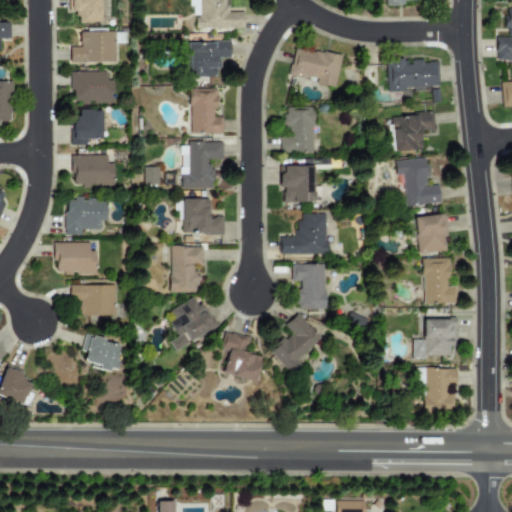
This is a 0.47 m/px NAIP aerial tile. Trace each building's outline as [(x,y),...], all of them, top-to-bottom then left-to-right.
[(98,0),(68,0),(68,14),(76,14),(76,23),(98,23),(98,0)] [(242,29),(241,12),(224,12),(224,0),(187,0),(187,7),(191,7),(191,16),(193,16),(193,29),(242,29)] [(511,9),(505,9),(504,38),(494,38),(494,61),(511,61),(511,56),(511,9)] [(8,23),(0,23),(0,39),(8,39),(8,23)] [(68,63),(113,62),(112,31),(77,32),(78,47),(68,47),(68,63)] [(215,77),(214,58),(228,58),(228,42),(186,43),(187,78),(215,77)] [(339,55),(291,48),(287,76),(315,80),(314,85),(334,88),(339,55)] [(437,88),(436,61),(401,63),(401,59),(384,60),(385,89),(437,88)] [(111,103),(111,80),(104,80),(104,72),(69,72),(69,104),(111,103)] [(499,109),(511,108),(511,81),(498,82),(499,109)] [(0,121),(8,121),(9,82),(0,82),(0,121)] [(214,89),(188,88),(187,132),(220,133),(220,118),(213,118),(214,89)] [(312,108),(282,107),(282,126),(287,126),(287,137),(278,137),(277,153),(310,153),(312,108)] [(100,110),(72,110),(71,145),(85,146),(85,139),(99,139),(100,110)] [(389,116),(392,152),(420,150),(419,131),(431,131),(430,113),(389,116)] [(178,188),(211,189),(211,160),(219,160),(219,143),(178,143),(178,188)] [(105,155),(68,156),(68,173),(71,173),(72,186),(112,186),(111,164),(105,164),(105,155)] [(392,162),(393,175),(400,175),(403,207),(438,203),(436,185),(426,186),(423,158),(392,162)] [(311,202),(310,166),(278,167),(279,188),(280,188),(281,203),(311,202)] [(156,167),(141,167),(141,185),(156,185),(156,167)] [(221,234),(221,217),(207,217),(207,199),(179,199),(179,234),(221,234)] [(104,200),(63,200),(63,235),(80,235),(80,230),(98,230),(98,221),(104,221),(104,200)] [(324,254),(323,214),(295,215),(295,237),(277,237),(278,255),(324,254)] [(444,252),(442,215),(412,217),(414,253),(444,252)] [(87,243),(51,243),(51,274),(94,273),(94,251),(87,251),(87,243)] [(168,246),(167,293),(197,293),(197,275),(190,275),(191,264),(200,264),(200,247),(168,246)] [(453,286),(447,287),(446,258),(419,259),(420,304),(453,303),(453,286)] [(322,309),(322,264),(288,265),(288,282),(295,281),(295,310),(322,309)] [(78,316),(113,315),(113,285),(67,286),(68,301),(77,300),(78,316)] [(172,351),(215,327),(201,303),(195,306),(191,298),(167,310),(172,319),(167,322),(175,337),(167,342),(172,351)] [(318,340),(296,313),(282,325),(289,333),(268,351),(288,375),(299,365),(294,360),(318,340)] [(409,357),(447,357),(447,346),(452,346),(452,318),(420,319),(420,340),(409,340),(409,357)] [(219,373),(253,383),(260,356),(243,352),(247,338),(224,331),(219,349),(226,351),(219,373)] [(114,371),(119,343),(82,337),(79,352),(83,353),(81,365),(114,371)] [(27,383),(19,381),(22,373),(1,367),(0,370),(0,398),(21,404),(27,383)] [(170,511),(170,501),(154,502),(154,511),(170,511)] [(362,511),(362,501),(332,501),(332,511),(362,511)]
